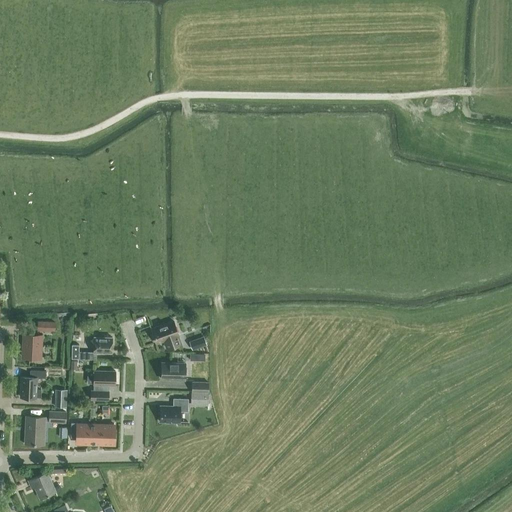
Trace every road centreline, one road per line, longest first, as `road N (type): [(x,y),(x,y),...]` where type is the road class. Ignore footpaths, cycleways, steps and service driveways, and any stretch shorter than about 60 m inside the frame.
road 1 (track): [(0,134),(81,136),(145,101),(174,95),(493,91)]
road 2 (residential): [(125,323),(143,370),(135,453),(0,461)]
